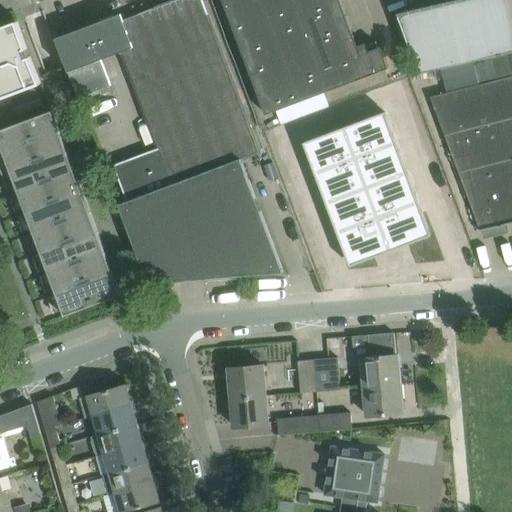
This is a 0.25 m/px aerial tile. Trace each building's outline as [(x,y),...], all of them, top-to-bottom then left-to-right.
[(93,25),(89,34),(91,33),(101,60),(110,57),(122,52),(158,148),(113,165),(127,203),(172,186),(172,185),(240,159),(258,152),(244,113),(201,0),(176,0),(123,20),(121,14),(98,22),(93,25)] [(360,55),(340,0),(222,0),(265,115),(389,69),(381,47),(360,55)] [(397,14),(420,74),(511,52),(511,4),(511,0),(466,0),(425,10),(425,8),(397,14)] [(0,99),(42,83),(18,20),(0,27),(0,99)] [(68,34),(56,39),(77,99),(111,86),(101,60),(91,33),(89,34),(77,38),(68,34)] [(498,79),(430,96),(480,231),(511,222),(511,53),(493,58),(498,79)] [(52,111),(0,130),(0,142),(2,147),(6,146),(8,150),(3,151),(4,153),(60,132),(52,111)] [(345,128),(304,143),(306,147),(307,146),(313,163),(312,163),(316,173),(319,183),(321,182),(327,199),(326,200),(327,203),(328,206),(329,205),(336,222),(334,223),(338,232),(349,262),(349,263),(349,265),(350,265),(350,266),(352,266),(430,236),(431,236),(432,235),(432,234),(431,234),(431,232),(430,232),(419,202),(415,192),(414,193),(408,176),(409,175),(407,172),(406,169),(405,170),(399,153),(400,153),(396,143),(393,133),(392,133),(385,117),(386,116),(385,113),(345,128)] [(60,132),(4,153),(9,168),(14,166),(15,170),(11,172),(12,173),(68,152),(60,132)] [(68,152),(12,173),(17,188),(22,186),(23,190),(19,192),(19,193),(75,172),(68,152)] [(127,203),(118,206),(148,286),(283,273),(240,159),(172,185),(172,186),(127,203)] [(75,172),(19,193),(25,208),(29,206),(31,210),(26,212),(27,214),(83,193),(75,172)] [(83,193),(27,214),(32,228),(37,227),(38,231),(34,232),(34,234),(91,213),(83,193)] [(91,213),(34,234),(40,249),(44,247),(46,251),(41,253),(42,254),(98,233),(91,213)] [(98,233),(42,254),(47,269),(52,267),(53,271),(49,273),(49,274),(106,253),(98,233)] [(106,253),(49,274),(55,289),(59,287),(61,291),(56,293),(57,295),(113,273),(106,253)] [(121,295),(113,273),(57,295),(63,310),(67,309),(69,313),(64,314),(65,316),(121,295)] [(401,384),(398,355),(396,355),(394,333),(370,336),(372,358),(363,358),(366,387),(401,384)] [(330,358),(314,360),(317,392),(333,390),(341,389),(338,358),(330,358)] [(317,392),(314,360),(298,361),(301,393),(317,392)] [(266,395),(263,366),(229,369),(232,398),(266,395)] [(403,414),(401,384),(366,387),(368,417),(403,414)] [(132,404),(126,385),(79,398),(80,399),(82,398),(87,417),(85,417),(85,418),(94,416),(93,415),(132,404)] [(268,424),(266,395),(232,398),(234,427),(268,424)] [(63,424),(55,396),(39,402),(46,429),(57,426),(63,424)] [(0,433),(29,425),(32,437),(42,434),(33,404),(0,416),(0,433)] [(137,424),(132,404),(93,415),(94,416),(99,434),(137,424)] [(352,429),(351,413),(319,415),(320,431),(352,429)] [(320,431),(319,415),(307,417),(278,419),(279,435),(308,433),(320,431)] [(104,453),(142,442),(137,424),(99,434),(92,436),(97,455),(104,453)] [(62,445),(57,426),(46,429),(52,448),(62,445)] [(110,473),(148,462),(142,442),(104,453),(110,472),(110,473)] [(68,464),(62,445),(52,448),(57,467),(68,464)] [(366,511),(368,501),(376,502),(378,502),(378,501),(384,456),(385,454),(383,454),(334,447),(332,447),(332,448),(326,493),(325,493),(325,495),(327,495),(359,499),(356,511),(366,511)] [(154,481),(148,462),(110,473),(110,472),(103,475),(109,495),(115,493),(115,492),(154,481)] [(73,483),(68,464),(57,467),(63,486),(73,483)] [(0,481),(0,511),(14,511),(8,490),(3,492),(0,481)] [(121,511),(159,501),(154,481),(115,492),(115,493),(120,511),(121,511)] [(79,502),(73,483),(63,486),(68,505),(79,502)] [(81,511),(79,502),(68,505),(70,511),(81,511)]
